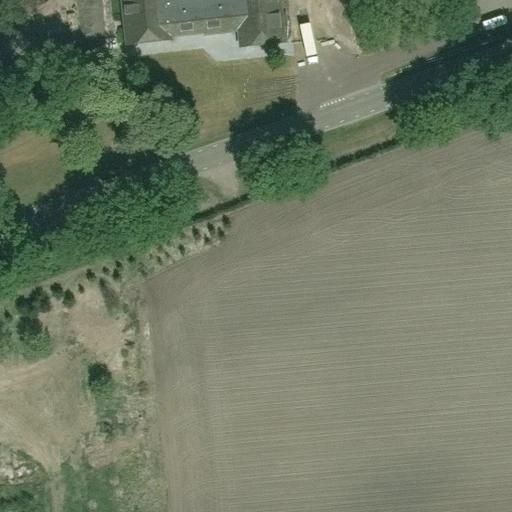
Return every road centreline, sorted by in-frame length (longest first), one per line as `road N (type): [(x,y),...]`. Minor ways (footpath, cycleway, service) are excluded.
road 1 (tertiary): [(0,234),(320,122)]
road 2 (tertiary): [(320,122),(511,54)]
road 3 (unclassified): [(320,122),(309,0)]
